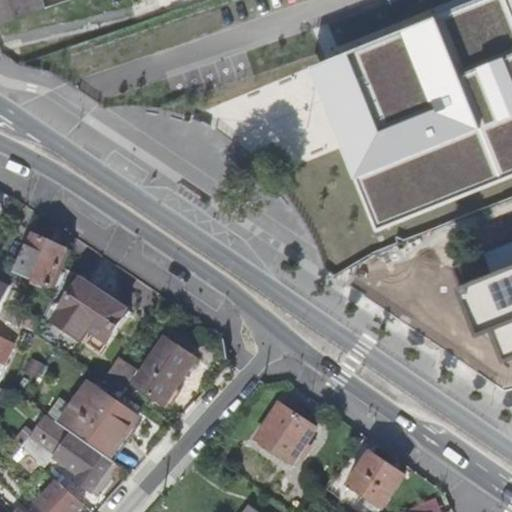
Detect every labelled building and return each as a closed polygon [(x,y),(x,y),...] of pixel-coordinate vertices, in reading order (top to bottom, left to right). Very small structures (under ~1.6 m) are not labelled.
[(0,0),(0,24),(30,14),(25,0),(0,0)] [(511,0),(468,0),(311,62),(336,119),(382,222),(511,169),(511,0)] [(209,207),(180,188),(176,194),(205,213),(209,207)] [(16,273),(54,292),(71,255),(33,237),(16,273)] [(511,263),(459,285),(480,338),(494,332),(506,361),(511,358),(511,263)] [(13,280),(16,273),(11,271),(8,277),(13,280)] [(128,312),(83,280),(53,322),(99,354),(128,312)] [(195,360),(165,338),(133,385),(163,406),(195,360)] [(0,366),(1,367),(8,353),(0,348),(0,347),(3,343),(0,341),(0,366)] [(122,359),(113,373),(131,384),(139,369),(122,359)] [(85,384),(57,425),(94,450),(106,459),(135,419),(85,384)] [(315,430),(279,405),(256,442),(292,466),(315,430)] [(77,475),(73,481),(90,493),(111,462),(106,459),(94,450),(57,425),(44,416),(32,434),(21,451),(42,470),(51,457),(77,475)] [(14,444),(21,451),(32,434),(24,429),(14,444)] [(402,476),(371,455),(349,488),(380,510),(402,476)] [(45,511),(75,511),(82,505),(57,483),(38,505),(45,511)]
